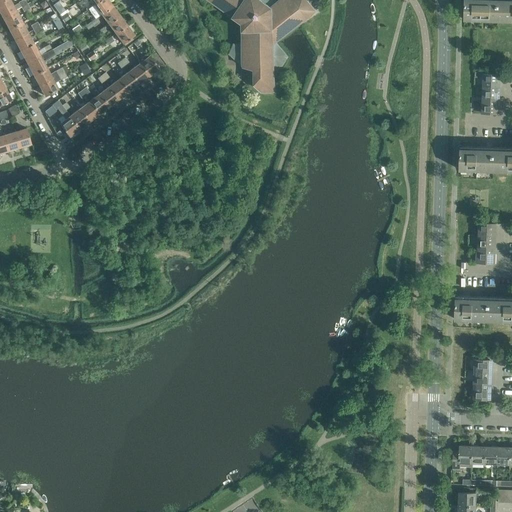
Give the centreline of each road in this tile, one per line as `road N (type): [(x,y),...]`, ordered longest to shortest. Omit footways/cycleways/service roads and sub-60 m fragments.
road 1 (tertiary): [(432,419),(442,0)]
road 2 (residential): [(65,168),(183,85),(184,74),(127,0)]
road 3 (residential): [(0,43),(65,168)]
